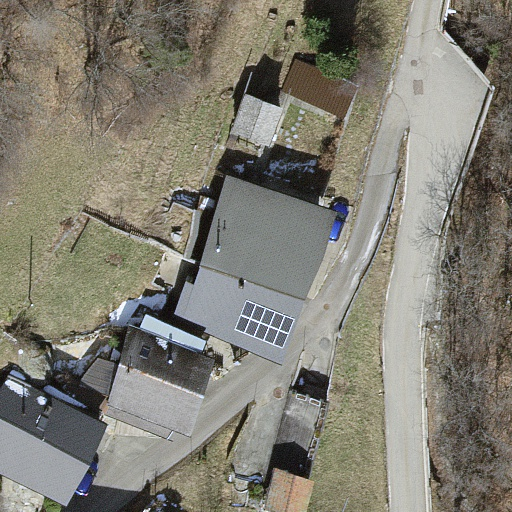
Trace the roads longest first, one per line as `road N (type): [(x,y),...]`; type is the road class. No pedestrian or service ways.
road 1 (residential): [(417,88),(404,97),(367,222),(325,304),(257,381),(97,511)]
road 2 (unclassified): [(406,511),(417,88)]
